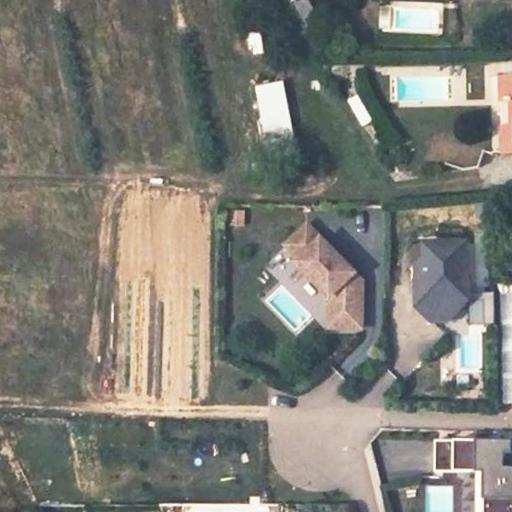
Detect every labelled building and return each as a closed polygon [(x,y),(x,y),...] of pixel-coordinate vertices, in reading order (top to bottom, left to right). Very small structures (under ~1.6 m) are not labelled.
[(511,75),(497,76),(498,99),(486,98),(486,151),(511,151),(511,75)] [(265,136),(294,133),(288,81),(259,84),(265,136)] [(477,172),(486,151),(446,136),(437,159),(464,169),(477,172)] [(359,275),(311,226),(289,247),(303,261),(299,264),(333,300),(333,329),(365,330),(365,298),(351,283),(359,275)] [(471,246),(429,246),(429,262),(421,269),(419,266),(414,271),(415,273),(415,288),(422,294),(421,310),(437,325),(451,338),(473,338),(471,246)] [(365,298),(366,283),(359,275),(351,283),(365,298)] [(508,404),(511,403),(511,292),(503,293),(508,404)] [(511,511),(511,470),(506,471),(506,457),(511,457),(511,444),(437,444),(436,475),(485,475),(485,511),(511,511)]
